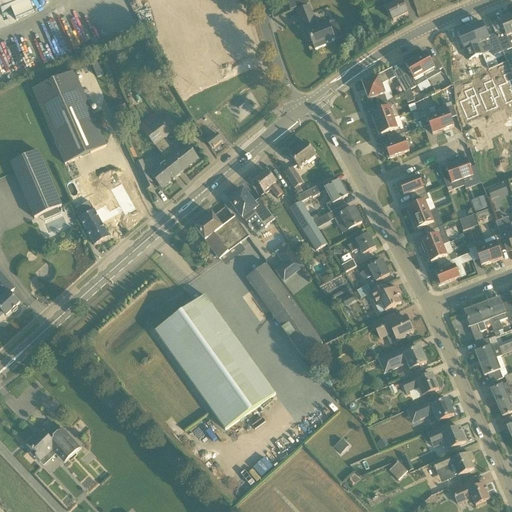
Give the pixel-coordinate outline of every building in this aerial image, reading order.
[(0,0),(0,9),(2,14),(11,10),(16,21),(34,13),(30,2),(33,0),(0,0)] [(408,14),(400,0),(387,0),(383,2),(393,22),(408,14)] [(297,12),(306,35),(308,34),(315,51),(326,47),(325,45),(334,41),(328,25),(317,29),(309,7),(297,12)] [(500,22),(504,32),(497,34),(501,46),(509,43),(511,42),(511,18),(500,22)] [(182,23),(158,32),(179,86),(202,77),(182,23)] [(484,42),(489,40),(488,38),(488,37),(482,24),(457,34),(477,79),(494,71),(496,71),(484,42)] [(424,53),(415,58),(424,76),(435,70),(436,73),(443,70),(436,57),(430,61),(426,55),(424,56),(424,54),(424,53)] [(407,65),(405,66),(409,73),(403,76),(404,78),(410,89),(411,91),(428,82),(424,76),(415,58),(405,64),(406,64),(407,65)] [(392,70),(392,69),(372,80),(373,82),(369,84),(363,86),(369,102),(376,99),(378,106),(390,102),(394,100),(392,93),(385,96),(381,86),(388,83),(396,79),(393,73),(392,70)] [(506,83),(498,86),(506,104),(511,101),(511,74),(511,72),(502,76),(506,83)] [(107,147),(74,73),(32,91),(65,165),(107,147)] [(404,92),(410,89),(404,78),(398,82),(404,92)] [(486,92),(479,95),(487,113),(498,108),(494,100),(500,97),(492,80),(483,84),(486,92)] [(467,100),(460,103),(468,121),(479,116),(475,108),(480,106),(473,89),(464,93),(467,100)] [(124,101),(113,105),(115,112),(126,108),(124,101)] [(394,120),(399,118),(394,106),(392,107),(390,102),(378,106),(377,107),(379,112),(373,114),(374,116),(372,117),(372,116),(371,116),(375,126),(394,120)] [(415,105),(408,107),(411,113),(417,111),(415,105)] [(437,115),(443,132),(454,128),(448,112),(437,115)] [(153,147),(163,157),(172,168),(179,176),(199,160),(187,146),(175,156),(162,140),(170,133),(155,114),(138,127),(153,147)] [(433,136),(443,132),(437,115),(427,119),(433,136)] [(379,135),(381,135),(381,137),(387,135),(389,140),(402,136),(400,130),(403,129),(399,118),(394,120),(375,126),(379,136),(379,135)] [(216,134),(206,142),(212,150),(222,142),(216,134)] [(402,136),(389,140),(391,146),(385,148),(388,154),(386,155),(388,160),(409,152),(405,142),(408,141),(405,134),(402,136)] [(290,156),(296,164),(300,170),(316,157),(305,144),(290,156)] [(511,144),(501,149),(508,166),(511,163),(511,144)] [(38,152),(11,164),(34,219),(62,207),(38,152)] [(493,152),(482,157),(489,174),(497,170),(500,179),(509,175),(502,158),(497,160),(493,152)] [(172,168),(163,157),(157,162),(161,166),(150,176),(162,190),(179,176),(172,168)] [(467,161),(456,165),(462,181),(473,178),(467,161)] [(135,165),(139,172),(147,190),(153,188),(141,162),(135,165)] [(446,169),(452,185),(462,181),(456,165),(446,169)] [(285,174),(290,182),(295,190),(299,197),(304,194),(299,187),(303,185),(298,178),(293,169),(285,174)] [(277,198),(282,194),(275,185),(276,184),(267,173),(255,183),(265,195),(271,191),(277,198)] [(410,195),(412,201),(427,195),(424,189),(423,190),(419,178),(398,187),(400,192),(402,191),(404,198),(410,195)] [(339,183),(325,190),(330,198),(332,203),(326,206),(331,214),(337,211),(345,206),(342,201),(344,200),(348,198),(339,183)] [(122,184),(110,190),(119,207),(122,212),(125,217),(136,210),(122,184)] [(299,197),(302,203),(312,198),(313,199),(323,193),(320,186),(304,194),(299,197)] [(495,188),(488,191),(492,201),(499,198),(500,198),(496,188),(495,188)] [(252,212),(265,228),(275,221),(260,200),(259,200),(262,204),(256,209),(243,192),(236,198),(237,198),(231,203),(230,202),(243,219),(252,212)] [(407,211),(411,221),(429,213),(425,202),(429,201),(427,195),(412,201),(414,207),(409,209),(409,211),(408,211),(407,211)] [(471,202),(475,213),(490,208),(486,196),(471,202)] [(74,210),(86,231),(101,223),(89,202),(80,199),(71,204),(74,210)] [(327,246),(302,204),(291,211),(316,253),(327,246)] [(348,212),(340,217),(334,220),(338,228),(343,225),(347,233),(349,232),(362,225),(354,209),(348,212)] [(478,216),(481,224),(493,219),(490,211),(478,216)] [(433,224),(429,213),(411,221),(415,231),(415,230),(417,229),(418,231),(423,229),(425,234),(438,229),(436,223),(433,224)] [(233,217),(221,226),(212,216),(195,229),(220,261),(249,238),(233,217)] [(320,219),(314,222),(317,229),(330,222),(327,216),(320,219)] [(474,216),(466,219),(470,230),(478,227),(474,216)] [(109,238),(101,223),(86,231),(95,246),(109,238)] [(511,224),(510,225),(511,227),(499,232),(507,252),(511,249),(511,224)] [(420,244),(424,254),(443,247),(450,244),(443,227),(438,229),(425,234),(428,240),(422,242),(423,244),(421,245),(421,244),(420,244)] [(368,236),(348,247),(352,254),(360,250),(364,256),(375,249),(368,236)] [(486,247),(492,264),(503,260),(497,244),(496,244),(496,241),(494,238),(484,241),(486,247)] [(301,243),(294,248),(298,255),(306,250),(301,243)] [(439,268),(452,262),(450,256),(447,257),(443,247),(424,254),(428,264),(429,264),(429,263),(430,262),(431,264),(437,262),(439,268)] [(492,264),(486,247),(475,251),(481,267),(492,264)] [(289,248),(277,257),(284,265),(295,257),(289,248)] [(345,273),(356,268),(353,261),(342,266),(345,273)] [(382,262),(368,270),(365,264),(357,269),(364,281),(367,280),(373,277),(377,283),(389,276),(382,262)] [(437,282),(439,287),(460,279),(455,268),(454,268),(452,262),(439,268),(441,273),(436,275),(438,282),(437,282)] [(303,359),(304,358),(306,360),(309,359),(309,360),(316,355),(315,354),(322,350),(320,347),(322,345),(266,265),(246,279),(303,359)] [(0,292),(5,298),(0,302),(0,317),(4,315),(6,317),(12,312),(13,314),(18,309),(16,308),(19,305),(20,304),(20,303),(15,298),(15,299),(14,300),(9,294),(15,289),(0,273),(0,292)] [(395,293),(397,292),(395,289),(389,292),(386,286),(372,294),(369,295),(376,308),(381,306),(385,313),(401,305),(395,293)] [(369,295),(372,294),(368,287),(357,292),(361,300),(369,295)] [(346,307),(356,302),(352,295),(342,301),(346,307)] [(225,431),(275,395),(205,297),(155,333),(225,431)] [(500,323),(507,320),(506,317),(511,315),(508,304),(502,306),(500,300),(488,305),(499,333),(503,331),(500,323)] [(492,326),(495,334),(499,333),(488,305),(476,309),(482,324),(483,324),(484,326),(485,328),(492,326)] [(470,328),(475,342),(483,339),(481,334),(486,332),(484,326),(483,324),(482,324),(476,309),(465,313),(465,315),(459,317),(462,324),(466,322),(468,329),(470,328)] [(391,347),(406,340),(405,337),(413,334),(406,319),(391,326),(388,318),(374,325),(381,340),(386,337),(391,347)] [(484,342),(483,339),(475,342),(479,352),(476,354),(480,365),(496,360),(511,353),(511,346),(511,344),(500,349),(498,345),(492,348),(489,340),(484,342)] [(393,371),(407,365),(410,372),(427,364),(420,350),(406,356),(403,349),(378,360),(384,375),(393,371)] [(496,360),(480,365),(485,377),(488,376),(491,384),(503,380),(496,360)] [(401,382),(410,378),(407,372),(398,376),(401,382)] [(419,390),(423,398),(439,391),(432,376),(418,382),(416,376),(410,378),(401,382),(407,396),(419,390)] [(491,392),(497,405),(508,400),(511,398),(511,379),(506,382),(508,385),(502,387),(491,392)] [(497,405),(503,418),(503,419),(511,414),(511,409),(508,400),(497,405)] [(435,415),(439,423),(454,416),(448,401),(432,408),(429,402),(415,409),(407,412),(412,425),(420,421),(421,422),(435,415)] [(431,441),(434,449),(448,443),(451,450),(466,443),(459,428),(446,434),(443,428),(428,435),(431,441)] [(81,448),(63,430),(53,439),(54,440),(52,442),(44,434),(40,438),(41,440),(38,442),(35,438),(27,446),(33,453),(34,452),(37,456),(36,458),(41,463),(42,462),(45,464),(52,457),(51,456),(55,453),(59,457),(65,463),(71,457),(81,448)] [(428,435),(422,437),(425,443),(431,441),(428,435)] [(334,448),(340,455),(349,446),(342,440),(334,448)] [(376,445),(381,451),(387,447),(382,441),(376,445)] [(448,481),(450,480),(458,477),(474,471),(471,463),(474,462),(471,455),(452,463),(450,457),(433,464),(437,472),(443,469),(448,481)] [(396,463),(386,472),(396,482),(405,473),(396,463)] [(411,465),(405,467),(407,471),(409,473),(414,471),(411,465)] [(253,485),(261,481),(256,471),(248,474),(253,485)] [(485,485),(471,492),(468,485),(452,492),(459,507),(473,500),(476,507),(489,501),(486,494),(488,493),(485,485)]
